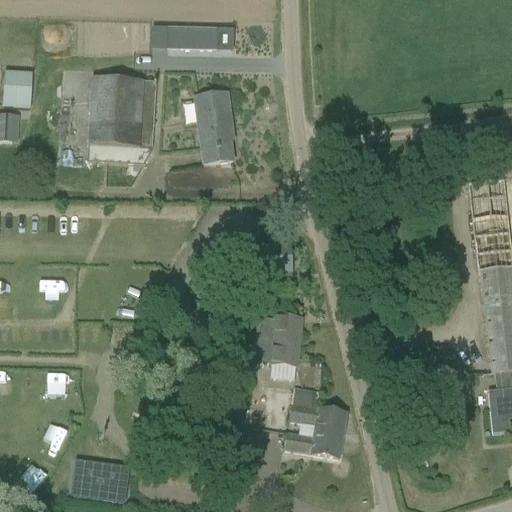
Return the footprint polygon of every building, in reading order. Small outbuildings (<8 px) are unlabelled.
[(167,32),(167,52),(211,52),(211,32),(167,32)] [(3,77),(3,86),(2,114),(31,115),(32,87),(32,79),(3,77)] [(87,166),(142,169),(151,154),(155,89),(151,86),(90,83),(86,149),(88,150),(87,166)] [(202,170),(232,167),(228,137),(231,136),(226,99),(194,103),(202,170)] [(0,147),(11,148),(12,121),(0,119),(0,147)] [(506,426),(511,425),(511,394),(510,376),(511,376),(511,183),(467,189),(472,240),(475,240),(490,379),(493,379),(495,396),(487,396),(490,439),(507,438),(506,426)] [(291,278),(292,278),(290,249),(247,252),(249,281),(280,279),(291,278)] [(291,278),(280,279),(281,290),(291,290),(291,278)] [(268,369),(270,369),(295,372),(300,324),(273,321),(272,324),(256,323),(252,366),(268,367),(268,369)] [(176,351),(171,359),(188,372),(194,364),(176,351)] [(400,370),(412,400),(432,393),(420,363),(400,370)] [(45,397),(61,399),(63,383),(47,382),(45,397)] [(0,400),(15,402),(15,387),(0,386),(0,400)] [(139,424),(150,427),(157,404),(146,401),(139,424)] [(345,419),(315,414),(290,410),(287,427),(314,431),(313,442),(286,437),(282,455),(337,464),(345,419)] [(233,483),(236,461),(224,459),(221,482),(233,483)] [(73,468),(69,496),(116,502),(120,474),(73,468)]
